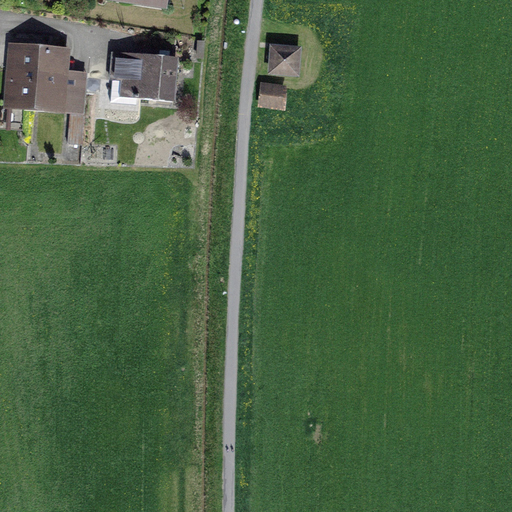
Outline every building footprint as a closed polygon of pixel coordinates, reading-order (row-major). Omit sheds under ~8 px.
[(12,48),(8,104),(60,108),(63,76),(65,52),(12,48)] [(272,48),(271,72),(296,74),(298,50),(272,48)] [(121,81),(119,97),(171,102),(175,61),(161,60),(161,57),(112,52),(109,80),(121,81)] [(81,145),(87,78),(63,76),(60,108),(70,109),(67,144),(81,145)] [(261,104),(281,107),(283,89),(263,86),(261,104)]
